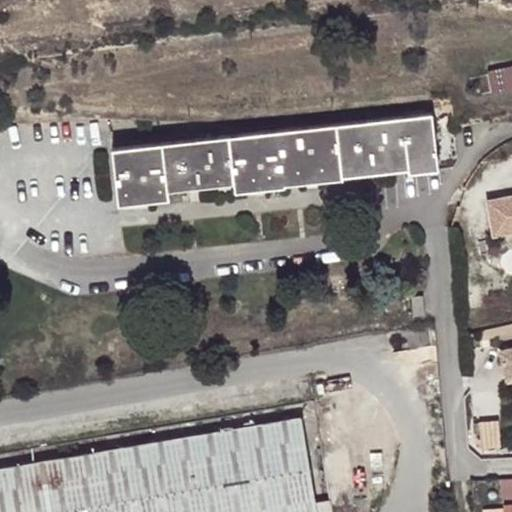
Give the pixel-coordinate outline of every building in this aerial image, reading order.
[(511,66),(490,70),(490,74),(494,93),(511,89),(511,66)] [(428,113),(416,114),(417,125),(429,124),(428,113)] [(233,179),(235,188),(280,184),(279,178),(336,171),(337,177),(403,169),(405,173),(434,170),(429,124),(417,125),(416,114),(107,148),(113,202),(168,197),(166,186),(233,179)] [(279,178),(280,184),(337,177),(336,171),(279,178)] [(511,230),(511,197),(487,203),(494,234),(511,230)] [(420,317),(419,298),(409,299),(410,318),(420,317)] [(511,347),(499,351),(506,381),(511,379),(511,347)] [(0,511),(315,511),(314,501),(300,417),(0,467),(0,511)] [(314,501),(315,511),(330,511),(329,498),(314,501)] [(511,511),(511,501),(503,502),(503,511),(511,511)]
